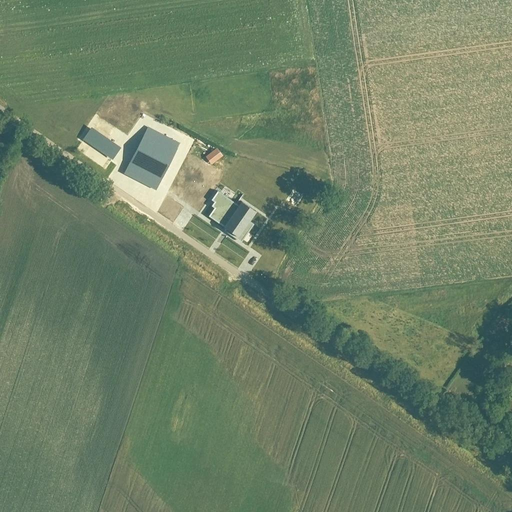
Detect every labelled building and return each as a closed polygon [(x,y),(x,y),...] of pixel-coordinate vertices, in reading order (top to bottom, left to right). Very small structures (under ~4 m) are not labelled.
[(149,131),(128,173),(156,187),(177,145),(149,131)] [(110,132),(100,150),(116,158),(125,139),(110,132)] [(218,147),(208,158),(215,165),(226,155),(218,147)] [(211,188),(218,171),(192,160),(178,194),(195,201),(202,184),(211,188)] [(511,404),(503,421),(511,425),(511,404)]
